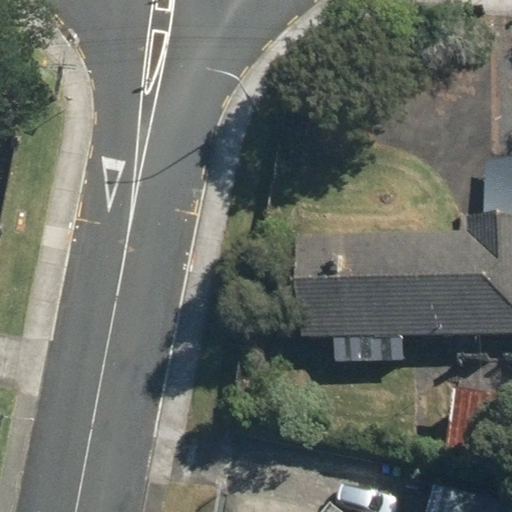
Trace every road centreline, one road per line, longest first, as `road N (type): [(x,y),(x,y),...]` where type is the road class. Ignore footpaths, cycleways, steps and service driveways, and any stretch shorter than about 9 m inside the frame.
road 1 (tertiary): [(70,511),(130,201)]
road 2 (tertiary): [(196,0),(178,119),(130,201)]
road 3 (tertiary): [(130,201),(105,115),(111,0)]
